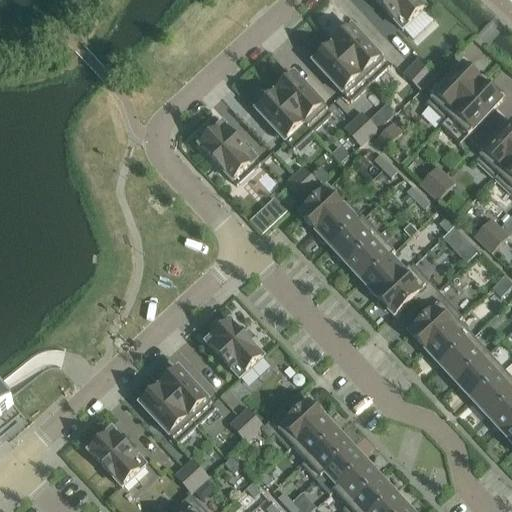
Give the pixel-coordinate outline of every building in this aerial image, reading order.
[(387,17),(403,34),(427,12),(415,0),(371,0),(382,11),(381,11),(382,12),(382,11),(387,16),(386,17),(387,17)] [(390,71),(373,53),(373,52),(372,52),(368,47),(368,46),(367,47),(352,31),(333,48),(371,89),(390,71)] [(314,66),(329,82),(329,83),(334,88),(334,89),(334,88),(351,107),(371,89),(333,48),(314,66)] [(438,78),(437,77),(430,70),(429,69),(421,62),(422,62),(421,61),(412,70),(430,87),(438,78)] [(427,108),(445,125),(446,126),(484,86),(465,68),(450,84),(449,84),(449,85),(445,90),(444,89),(444,90),(427,108)] [(430,87),(412,70),(404,79),(404,80),(405,80),(412,87),(413,88),(420,95),(421,96),(430,87)] [(276,96),(313,137),(332,119),(315,101),(316,100),(315,100),(310,95),(311,95),(310,94),(295,78),(276,96)] [(441,130),(461,148),(482,126),(483,126),(482,125),(487,120),(487,121),(488,120),(503,104),(500,101),(501,96),(492,87),(487,89),(484,86),(446,126),(445,125),(441,130)] [(313,137),(276,96),(256,114),(271,130),(272,131),(272,130),(277,135),(276,136),(277,136),(294,154),(313,137)] [(379,135),(378,134),(371,127),(371,126),(371,125),(370,126),(363,118),(364,118),(363,117),(354,125),(370,143),(379,135)] [(370,143),(354,125),(345,134),(345,135),(346,135),(353,142),(352,142),(353,143),(354,143),(360,150),(360,151),(361,151),(370,143)] [(511,127),(499,141),(498,141),(498,142),(494,147),(493,146),(493,147),(476,165),(495,183),(511,165),(511,127)] [(223,128),(200,150),(237,190),(261,169),(241,147),(241,146),(240,147),(236,142),(236,141),(235,141),(223,128)] [(376,146),(386,155),(386,154),(393,146),(393,147),(394,146),(394,145),(401,138),(402,138),(393,128),(392,129),(392,130),(385,137),(385,136),(384,137),(384,138),(377,145),(376,146)] [(374,165),(383,174),(389,168),(380,159),(374,165)] [(511,165),(495,183),(511,199),(511,165)] [(389,168),(383,174),(392,182),(398,176),(389,168)] [(421,189),(430,197),(446,180),(437,171),(436,172),(437,173),(430,180),(429,180),(429,181),(422,188),(421,189)] [(320,189),(319,188),(319,189),(312,181),(312,180),(311,180),(304,173),(305,172),(304,172),(295,180),(311,198),(320,189)] [(302,206),(311,198),(295,180),(286,188),(287,189),(294,196),(293,197),(294,198),(295,197),(301,205),(302,206)] [(440,205),(439,205),(446,197),(447,198),(447,197),(447,196),(454,189),(455,188),(446,180),(430,197),(439,206),(440,205)] [(407,197),(402,202),(409,209),(414,204),(416,205),(421,200),(413,191),(407,197)] [(305,223),(304,223),(311,231),(312,232),(312,231),(315,234),(315,235),(316,236),(344,210),(343,210),(328,193),(300,218),(305,223)] [(421,200),(416,205),(424,214),(430,208),(421,200)] [(317,236),(319,238),(318,241),(323,247),(326,246),(327,247),(327,248),(328,248),(331,251),(330,251),(331,252),(332,252),(364,223),(348,206),(343,210),(344,210),(316,236),(317,236)] [(364,223),(332,252),(334,255),(333,258),(339,264),(342,263),(343,264),(342,264),(343,265),(343,264),(346,268),(346,269),(347,268),(347,269),(379,240),(364,223)] [(448,237),(454,231),(445,223),(440,229),(448,237)] [(492,224),(491,225),(484,232),(483,233),(476,240),(475,241),(484,249),(501,232),(492,224)] [(411,227),(404,234),(411,241),(418,235),(411,227)] [(493,257),(500,250),(501,250),(501,249),(508,242),(509,242),(509,241),(501,232),(484,249),(493,258),(493,257)] [(455,235),(447,243),(452,249),(457,249),(463,244),(455,235)] [(348,270),(348,271),(349,270),(352,274),(351,274),(352,275),(352,274),(363,286),(390,260),(391,261),(395,257),(379,240),(347,269),(348,270)] [(364,287),(363,287),(364,288),(364,287),(367,290),(367,291),(368,291),(378,302),(378,303),(406,277),(405,277),(391,261),(390,260),(363,286),(364,287)] [(421,311),(439,295),(414,268),(405,277),(406,277),(378,303),(380,305),(379,308),(385,314),(388,313),(390,316),(391,316),(395,320),(407,309),(407,308),(410,305),(411,306),(411,305),(413,303),(421,311)] [(502,301),(511,290),(511,287),(505,280),(493,293),(502,301)] [(426,354),(458,325),(459,326),(463,321),(439,295),(421,311),(429,320),(427,322),(426,321),(426,322),(423,325),(422,325),(422,326),(410,337),(414,341),(416,344),(415,347),(421,353),(424,352),(426,354)] [(240,383),(264,361),(230,325),(207,347),(219,360),(219,361),(220,360),(224,365),(224,366),(225,366),(240,383)] [(426,355),(427,355),(437,366),(436,366),(437,367),(437,366),(441,369),(440,370),(441,371),(441,370),(442,371),(473,342),(459,326),(458,325),(426,354),(426,355)] [(452,382),(452,383),(453,383),(456,386),(456,387),(457,387),(457,388),(489,358),(473,342),(442,371),(452,382)] [(468,399),(467,400),(468,400),(471,403),(472,404),(473,404),(504,375),(489,358),(457,388),(468,399)] [(217,413),(200,395),(200,394),(199,394),(194,389),(195,389),(194,388),(194,389),(179,373),(160,390),(197,431),(217,413)] [(473,405),(473,406),(474,406),(477,409),(477,410),(478,410),(488,421),(511,399),(511,383),(504,375),(473,404),(473,405)] [(0,419),(14,408),(0,390),(0,419)] [(197,431),(160,390),(141,408),(156,424),(155,424),(156,425),(161,430),(160,430),(161,431),(161,430),(178,449),(197,431)] [(489,422),(488,422),(489,423),(490,422),(493,426),(492,426),(493,427),(493,426),(504,438),(511,430),(511,399),(488,421),(489,422)] [(283,414),(265,430),(261,434),(271,444),(275,440),(289,455),(294,451),(293,451),(325,421),(323,419),(324,416),(318,410),(315,411),(313,408),(310,406),(298,417),(298,416),(297,417),(298,417),(295,420),(294,420),(293,420),(294,421),(292,423),(283,414)] [(264,429),(264,430),(257,422),(256,421),(249,414),(250,414),(249,413),(240,421),(256,439),(261,434),(265,430),(264,429)] [(256,439),(240,421),(230,430),(231,430),(238,438),(239,439),(246,446),(247,447),(256,439)] [(293,451),(294,451),(306,465),(307,466),(339,437),(338,435),(338,434),(337,435),(334,432),(335,431),(334,431),(325,422),(326,421),(325,421),(293,451)] [(125,447),(113,434),(89,456),(123,492),(146,470),(130,453),(131,453),(130,452),(125,448),(126,447),(125,447)] [(339,437),(307,466),(306,465),(302,469),(317,485),(326,477),(353,452),(352,450),(351,449),(351,450),(348,447),(348,446),(339,437)] [(326,477),(317,485),(329,499),(334,495),(338,491),(340,492),(367,467),(366,465),(365,464),(365,465),(362,462),(362,461),(362,460),(361,461),(353,452),(326,477)] [(233,461),(224,469),(230,476),(235,476),(242,470),(233,461)] [(184,472),(201,490),(210,482),(209,481),(202,473),(201,472),(194,465),(195,465),(194,464),(184,472)] [(367,467),(340,492),(338,491),(334,495),(348,510),(349,511),(381,482),(379,480),(380,480),(379,479),(379,480),(376,476),(376,475),(375,476),(367,467)] [(201,490),(184,472),(175,480),(176,481),(183,489),(184,490),(191,497),(190,497),(191,498),(201,490)] [(274,485),(265,476),(259,481),(267,491),(274,485)] [(377,511),(394,497),(385,486),(385,485),(384,486),(381,483),(382,482),(381,482),(349,511),(348,510),(345,511),(377,511)] [(253,487),(247,493),(256,502),(262,496),(253,487)] [(279,503),(287,511),(294,507),(285,497),(279,503)] [(377,511),(407,511),(408,511),(399,501),(399,500),(398,501),(395,498),(396,497),(395,497),(394,497),(377,511)] [(203,511),(191,499),(176,511),(203,511)]
